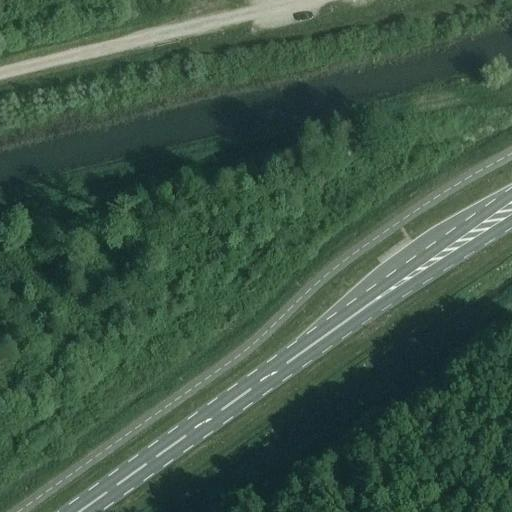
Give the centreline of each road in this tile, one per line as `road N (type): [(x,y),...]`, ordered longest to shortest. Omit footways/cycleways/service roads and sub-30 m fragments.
road 1 (track): [(511,98),(0,211)]
road 2 (primary): [(90,511),(511,211)]
road 3 (track): [(0,74),(305,0)]
